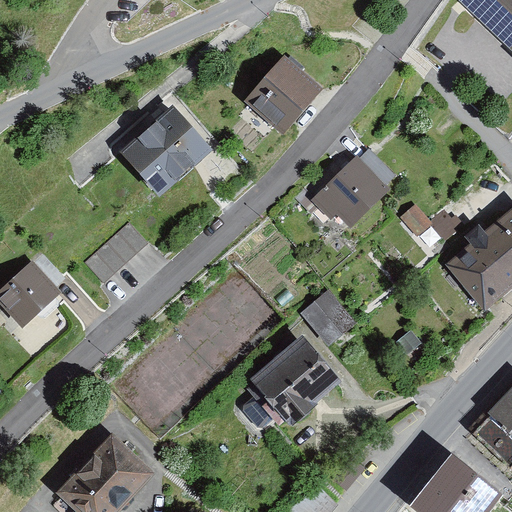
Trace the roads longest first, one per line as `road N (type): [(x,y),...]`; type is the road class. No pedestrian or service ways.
road 1 (residential): [(0,435),(51,378),(313,141),(425,0)]
road 2 (residential): [(45,93),(249,0)]
road 3 (secondary): [(364,511),(511,344)]
